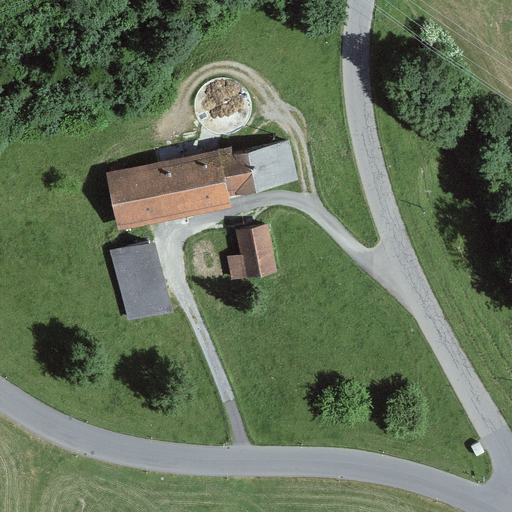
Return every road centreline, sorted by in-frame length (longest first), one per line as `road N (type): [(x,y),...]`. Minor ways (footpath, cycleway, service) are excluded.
road 1 (tertiary): [(507,511),(368,466),(129,452),(70,434),(0,394)]
road 2 (unclassified): [(511,473),(405,270),(377,190),(359,97),(362,0)]
road 3 (track): [(405,270),(365,257),(300,200),(243,206),(193,225),(180,251),(183,274),(246,462)]
